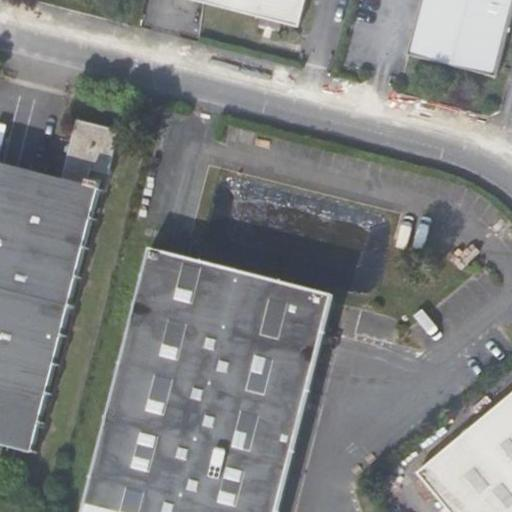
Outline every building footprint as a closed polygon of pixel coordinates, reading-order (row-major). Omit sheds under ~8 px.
[(199,0),(300,25),(305,0),(199,0)] [(511,0),(420,0),(407,52),(481,71),(496,75),(511,8),(511,0)] [(121,131),(79,121),(62,180),(0,164),(0,445),(33,454),(102,184),(90,181),(92,170),(110,175),(121,131)] [(332,297),(364,304),(386,218),(380,209),(221,170),(198,262),(151,250),(116,389),(297,436),(332,297)] [(116,389),(84,511),(278,511),(297,436),(116,389)] [(448,511),(511,511),(511,393),(416,474),(448,511)]
